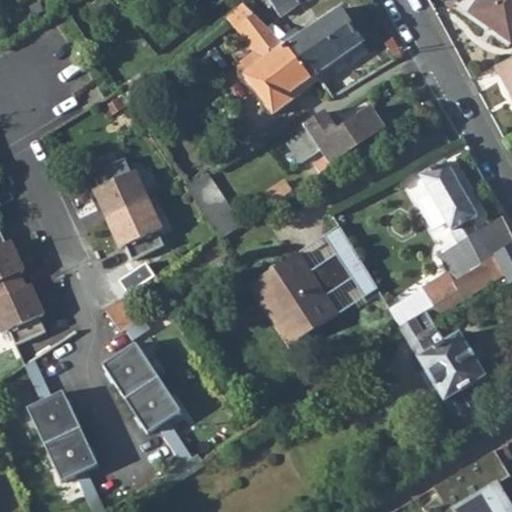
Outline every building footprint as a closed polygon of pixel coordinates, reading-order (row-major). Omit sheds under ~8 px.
[(267,0),(280,18),(298,4),(295,0),(267,0)] [(511,0),(459,0),(453,10),(509,48),(511,43),(511,0)] [(237,66),(274,115),(302,94),(298,89),(312,78),(283,46),(242,5),(225,19),(253,54),(237,66)] [(283,46),(312,78),(317,75),(363,43),(341,8),(283,46)] [(386,44),(395,61),(403,56),(394,39),(386,44)] [(320,80),(323,84),(369,52),(363,43),(317,75),(320,80)] [(511,57),(496,66),(511,96),(511,57)] [(298,89),(302,94),(320,80),(317,75),(312,78),(298,89)] [(120,93),(125,101),(144,86),(138,77),(120,93)] [(375,94),(381,102),(392,95),(387,87),(375,94)] [(296,132),(299,137),(288,145),(301,164),(320,151),(327,162),(321,160),(307,169),(308,171),(296,179),(301,187),(331,167),(385,131),(372,109),(346,126),(337,132),(328,119),(324,113),(296,132)] [(328,119),(337,132),(346,126),(337,113),(328,119)] [(444,160),(418,174),(457,245),(439,256),(449,273),(389,310),(400,329),(459,292),(454,284),(511,247),(511,237),(502,217),(476,233),(468,219),(475,215),(444,160)] [(108,222),(149,203),(136,175),(132,176),(125,162),(93,176),(99,191),(95,193),(108,222)] [(243,226),(208,176),(185,190),(220,242),(243,226)] [(132,264),(165,249),(158,234),(162,232),(149,203),(108,222),(121,251),(126,249),(132,264)] [(352,281),(364,299),(377,291),(339,227),(324,238),(335,256),(352,281)] [(0,284),(19,276),(24,274),(11,245),(6,247),(0,233),(0,284)] [(503,275),(508,286),(511,284),(511,247),(454,284),(459,292),(400,329),(461,432),(477,423),(460,394),(486,378),(460,335),(444,344),(431,321),(503,275)] [(256,281),(297,343),(339,316),(326,297),(310,272),(298,254),(256,281)] [(310,272),(326,297),(352,281),(335,256),(310,272)] [(0,284),(0,331),(2,337),(9,334),(16,349),(46,335),(39,320),(44,318),(31,289),(26,291),(19,276),(0,284)] [(248,286),(288,348),(297,343),(256,281),(248,286)] [(121,302),(106,313),(121,335),(136,324),(121,302)] [(127,333),(133,342),(150,330),(144,321),(127,333)] [(126,401),(147,434),(158,427),(167,421),(181,413),(159,380),(137,345),(104,367),(126,401)] [(42,404),(53,399),(35,361),(26,367),(42,404)] [(44,446),(62,483),(77,476),(87,471),(98,466),(64,394),(53,399),(42,404),(28,410),(44,446)] [(182,464),(191,458),(167,421),(158,427),(182,464)] [(509,477),(494,453),(432,490),(436,498),(424,510),(424,511),(508,511),(510,506),(497,485),(509,477)] [(169,491),(206,467),(201,461),(197,454),(191,458),(182,464),(161,478),(169,491)] [(77,476),(93,511),(104,511),(87,471),(77,476)]
